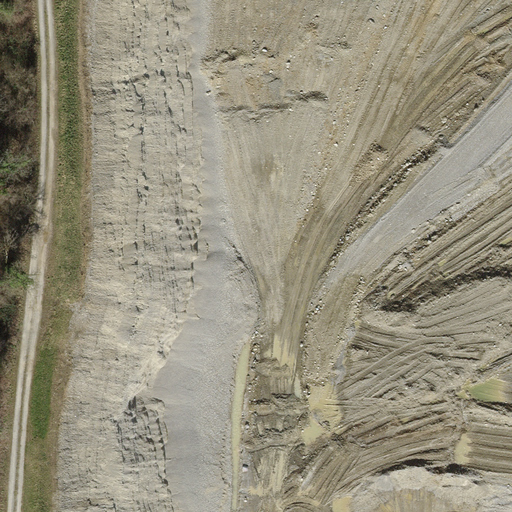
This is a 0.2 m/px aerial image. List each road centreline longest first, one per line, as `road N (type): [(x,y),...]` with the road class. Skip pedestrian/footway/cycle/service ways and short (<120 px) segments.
road 1 (track): [(47,0),(52,135),(12,511)]
road 2 (track): [(511,116),(280,0)]
